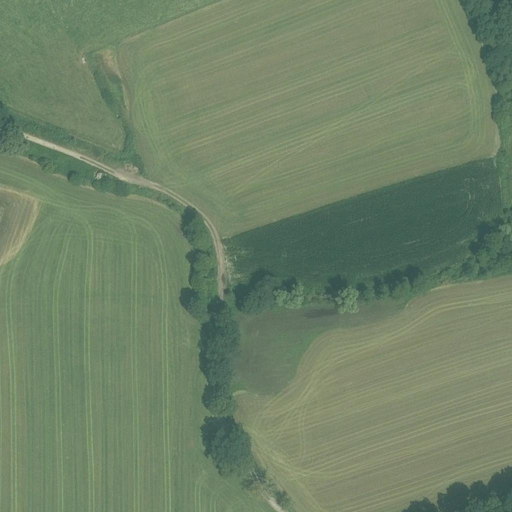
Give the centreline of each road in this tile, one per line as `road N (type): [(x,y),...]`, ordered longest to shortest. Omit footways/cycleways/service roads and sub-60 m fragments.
road 1 (track): [(201,229),(220,274),(215,415),(238,466),(277,511)]
road 2 (track): [(201,229),(158,193),(0,128)]
